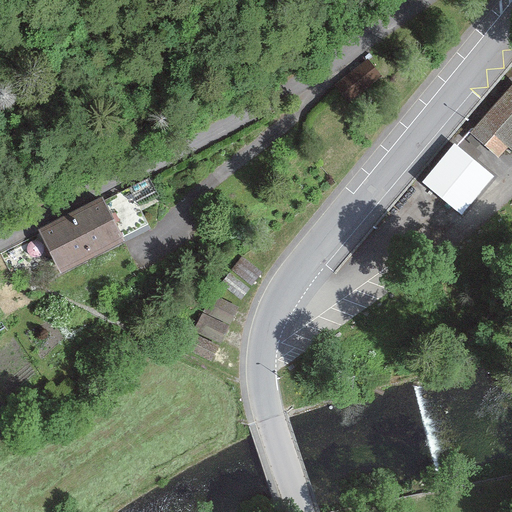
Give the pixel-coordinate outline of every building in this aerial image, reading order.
[(360,60),(330,88),(343,101),(372,73),(360,60)] [(511,83),(471,129),(495,150),(503,141),(511,148),(511,83)] [(489,173),(455,144),(426,179),(459,207),(489,173)] [(123,183),(39,227),(59,264),(142,220),(123,183)] [(243,258),(232,270),(251,285),(261,273),(243,258)] [(230,273),(221,284),(241,300),(250,290),(230,273)] [(213,294),(186,347),(210,359),(238,306),(213,294)]
